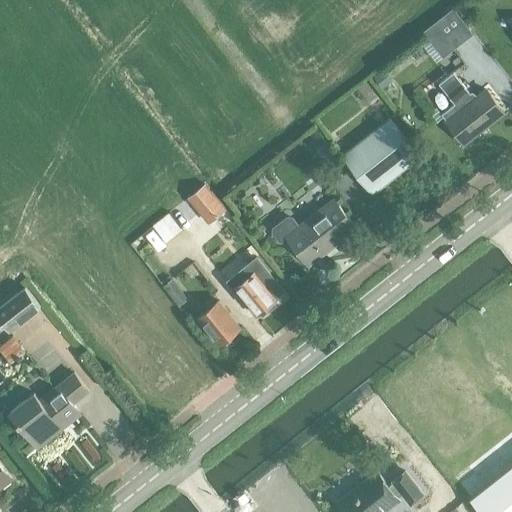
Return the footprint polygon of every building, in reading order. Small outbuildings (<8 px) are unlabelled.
[(447,42),(468,26),(453,7),(423,30),(443,56),(453,48),(447,42)] [(384,68),(374,76),(382,87),(392,79),(384,68)] [(442,113),(445,119),(464,143),(504,111),(485,87),(476,94),(472,90),(470,92),(453,71),(439,83),(455,103),(442,113)] [(389,117),(342,154),(373,192),(420,156),(389,117)] [(204,184),(189,196),(202,212),(209,221),(225,208),(217,199),(205,183),(204,184)] [(333,196),(296,225),(291,218),(286,217),(272,228),(271,233),(278,242),(282,242),(288,238),(309,265),(357,227),(333,196)] [(161,218),(152,224),(166,241),(174,235),(182,228),(169,211),(161,218)] [(257,256),(228,279),(256,314),(260,311),(262,314),(275,304),(272,300),(277,297),(274,294),(282,288),(257,256)] [(173,279),(164,286),(179,305),(187,299),(173,279)] [(0,315),(9,328),(42,303),(27,284),(0,304),(0,315)] [(218,299),(196,315),(219,344),(240,327),(218,299)] [(72,403),(88,390),(74,372),(39,399),(34,392),(9,411),(37,447),(80,413),(72,403)] [(0,484),(11,476),(0,462),(0,484)] [(337,499),(347,511),(378,511),(398,496),(397,495),(402,492),(409,501),(422,491),(404,469),(392,479),(393,480),(388,483),(376,468),(337,499)]
